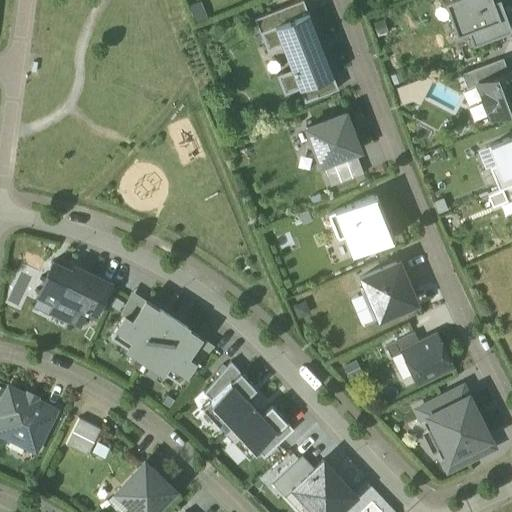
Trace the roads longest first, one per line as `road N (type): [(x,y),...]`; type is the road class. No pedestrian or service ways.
road 1 (residential): [(421,511),(236,318),(143,255),(0,203)]
road 2 (residential): [(344,0),(384,117),(511,402)]
road 3 (residential): [(242,511),(148,419),(84,379),(0,348)]
